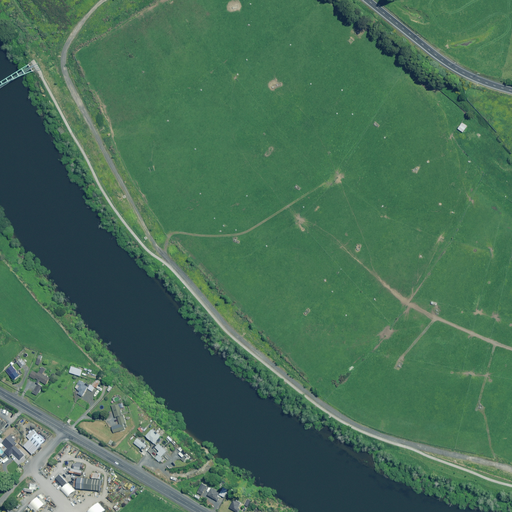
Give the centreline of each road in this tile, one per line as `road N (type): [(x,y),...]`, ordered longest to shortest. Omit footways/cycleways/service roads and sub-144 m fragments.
road 1 (tertiary): [(511,90),(450,65),(367,0)]
road 2 (secondary): [(201,511),(66,431)]
